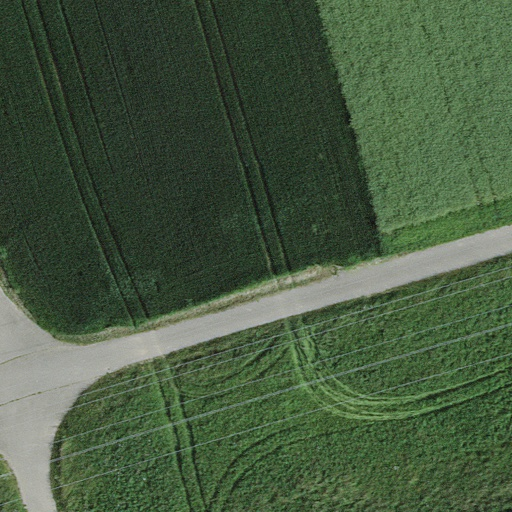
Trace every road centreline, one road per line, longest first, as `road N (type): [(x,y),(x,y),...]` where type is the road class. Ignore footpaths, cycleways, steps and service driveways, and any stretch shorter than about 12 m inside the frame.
road 1 (track): [(511,239),(0,393)]
road 2 (track): [(0,363),(42,511)]
